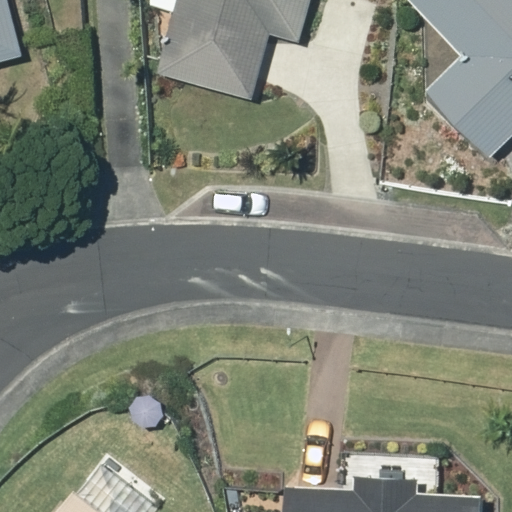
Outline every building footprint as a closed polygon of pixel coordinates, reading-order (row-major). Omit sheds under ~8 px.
[(0,0),(0,55),(35,46),(23,0),(0,0)] [(188,0),(172,63),(266,89),(284,23),(313,31),(321,0),(188,0)] [(511,0),(436,0),(479,43),(441,80),(507,146),(511,141),(511,0)] [(306,478),(304,511),(500,511),(501,487),(435,484),(436,470),(375,467),(374,482),(306,478)] [(123,511),(87,484),(64,511),(123,511)]
